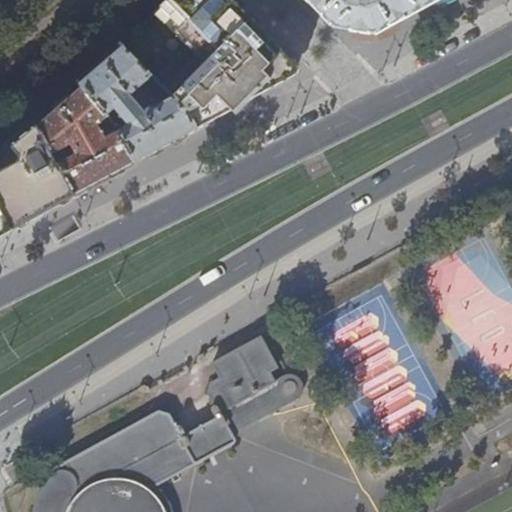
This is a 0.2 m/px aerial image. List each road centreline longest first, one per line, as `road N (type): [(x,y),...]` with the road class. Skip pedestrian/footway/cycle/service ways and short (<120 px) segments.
road 1 (primary): [(0,415),(511,113)]
road 2 (primary): [(376,104),(0,294)]
road 3 (residential): [(264,0),(376,104)]
road 4 (primary): [(511,33),(376,104)]
